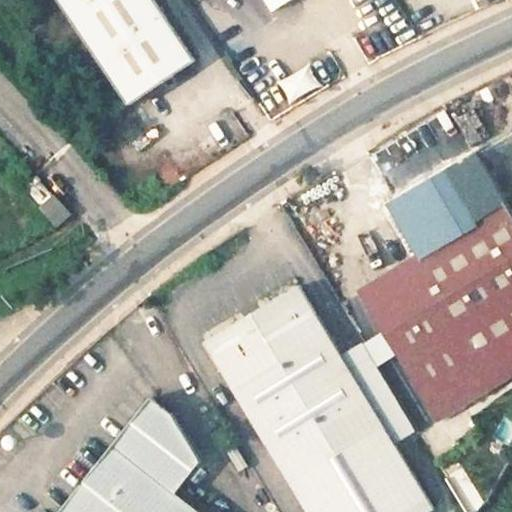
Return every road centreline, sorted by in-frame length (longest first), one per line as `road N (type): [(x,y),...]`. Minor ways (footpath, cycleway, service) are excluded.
road 1 (tertiary): [(0,382),(122,274),(321,130),(511,37)]
road 2 (unknown): [(272,144),(169,0)]
